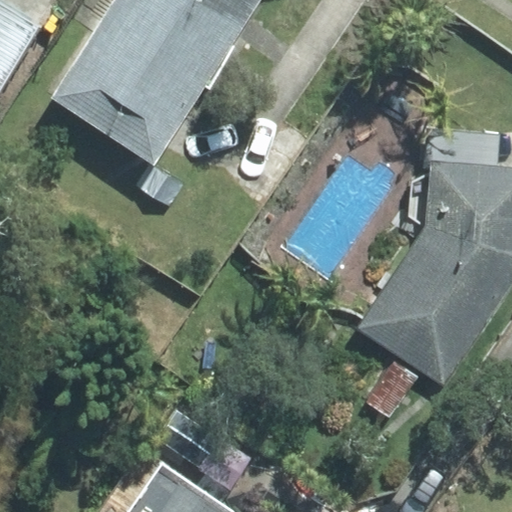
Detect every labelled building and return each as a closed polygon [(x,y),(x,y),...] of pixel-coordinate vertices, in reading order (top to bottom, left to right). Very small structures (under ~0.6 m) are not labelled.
[(0,0),(0,95),(40,26),(0,2),(0,0)] [(258,0),(114,0),(54,97),(158,162),(258,0)] [(436,386),(511,275),(511,166),(425,158),(420,225),(350,327),(436,386)] [(388,421),(414,380),(367,350),(341,389),(388,421)] [(162,511),(227,511),(184,481),(162,511)]
